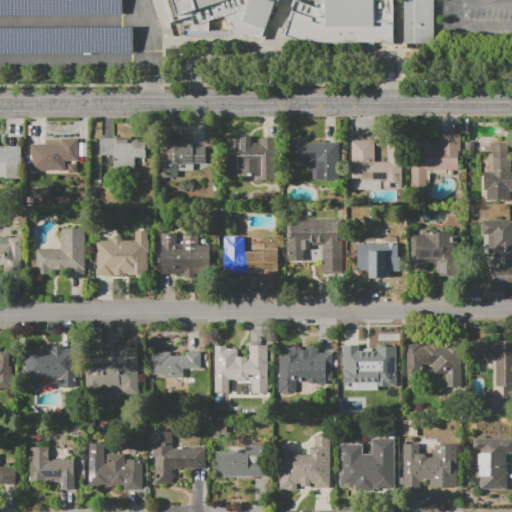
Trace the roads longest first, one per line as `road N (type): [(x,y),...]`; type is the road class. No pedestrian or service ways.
road 1 (residential): [(0,318),(511,313)]
road 2 (tertiary): [(0,104),(511,104)]
road 3 (residential): [(395,104),(394,56),(188,56),(189,104)]
